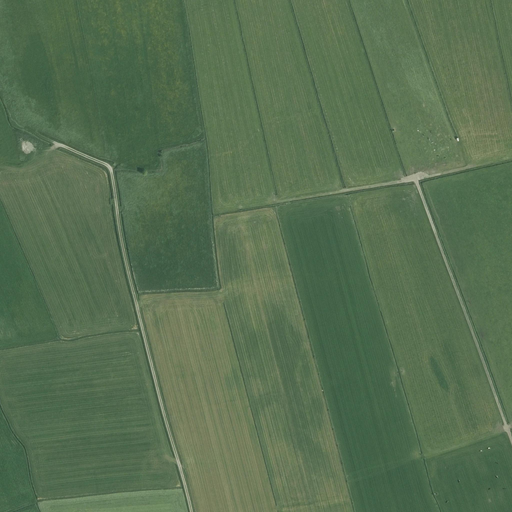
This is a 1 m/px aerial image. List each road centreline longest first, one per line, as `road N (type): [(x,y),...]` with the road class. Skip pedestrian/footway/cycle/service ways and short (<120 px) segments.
road 1 (track): [(58,144),(110,169),(122,248),(191,511)]
road 2 (track): [(511,444),(415,179)]
road 3 (track): [(473,167),(274,203)]
